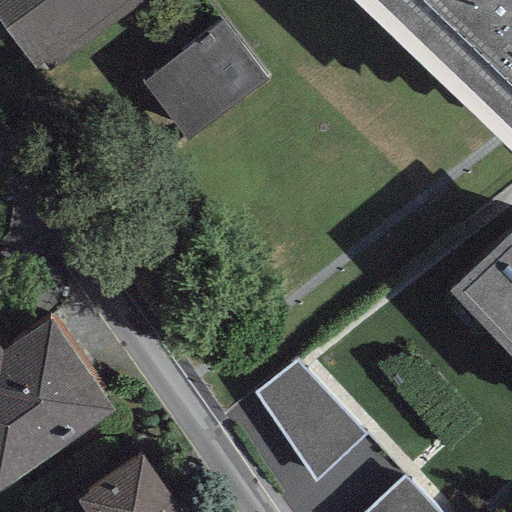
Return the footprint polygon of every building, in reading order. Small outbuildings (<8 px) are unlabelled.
[(139,0),(0,0),(0,9),(41,68),(139,0)] [(511,0),(392,0),(511,112),(511,0)] [(265,71),(221,13),(143,72),(188,130),(265,71)] [(511,209),(448,267),(482,304),(489,298),(511,323),(511,209)] [(0,464),(114,389),(48,290),(0,321),(0,464)] [(289,502),(369,446),(311,363),(231,419),(289,502)] [(197,511),(142,431),(73,477),(87,497),(64,511),(197,511)] [(371,511),(439,511),(410,478),(371,511)]
